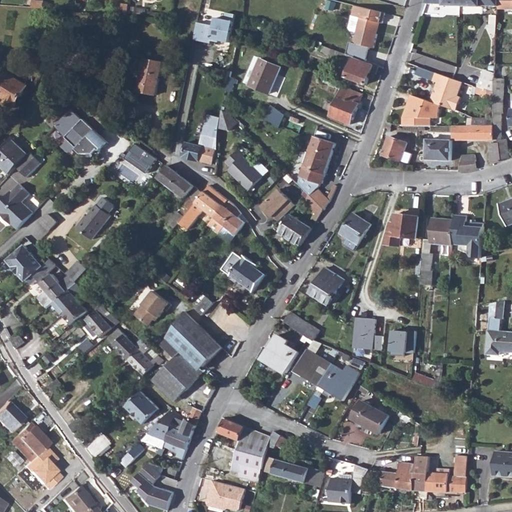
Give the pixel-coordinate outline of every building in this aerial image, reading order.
[(363,7),(354,5),(352,15),(360,17),(363,7)] [(385,13),(363,7),(360,17),(354,43),(374,48),(377,34),(375,33),(379,22),(380,22),(383,23),(385,13)] [(494,30),(498,30),(499,14),(491,14),(490,25),(494,25),(494,30)] [(230,44),(235,23),(216,18),(214,26),(202,24),(199,39),(212,42),(212,39),(230,44)] [(321,44),(319,50),(330,54),(332,48),(321,44)] [(332,48),(330,54),(352,63),(347,76),(348,77),(346,81),(357,85),(359,81),(362,82),(367,84),(371,73),(376,75),(379,67),(355,58),(355,57),(332,48)] [(255,56),(244,82),(271,93),(282,67),(255,56)] [(144,59),(138,91),(157,95),(164,63),(144,59)] [(485,70),(480,86),(487,88),(496,91),(496,82),(493,81),(496,74),(485,70)] [(272,93),(277,95),(287,74),(282,71),(272,93)] [(463,80),(436,71),(433,79),(438,81),(431,101),(441,104),(457,109),(462,96),(458,95),(463,80)] [(7,73),(0,83),(0,95),(6,100),(5,102),(14,108),(28,86),(7,73)] [(326,76),(318,73),(317,77),(319,78),(319,80),(324,82),(326,76)] [(326,76),(324,82),(331,85),(333,79),(326,76)] [(230,77),(228,92),(234,93),(235,84),(237,84),(238,81),(230,77)] [(333,79),(331,85),(341,90),(331,116),(352,124),(360,105),(359,104),(363,95),(344,86),(344,84),(333,79)] [(495,117),(495,125),(503,125),(503,113),(504,113),(505,104),(507,104),(507,98),(505,98),(506,83),(505,83),(505,80),(503,80),(503,83),(496,82),(496,91),(496,99),(495,117)] [(484,95),(496,99),(496,91),(487,88),(484,95)] [(431,101),(411,94),(409,102),(411,103),(410,108),(407,107),(404,118),(404,126),(432,126),(432,118),(439,118),(439,110),(441,104),(431,101)] [(272,106),(264,117),(280,127),(287,116),(272,106)] [(74,110),(57,128),(78,148),(77,149),(83,154),(88,154),(95,154),(101,154),(101,151),(103,149),(104,150),(110,144),(74,110)] [(221,128),(232,133),(240,127),(227,112),(225,111),(223,111),(222,112),(222,119),(221,128)] [(48,124),(54,129),(64,118),(59,112),(48,124)] [(474,126),(455,125),(455,140),(480,139),(480,125),(484,125),(485,117),(474,117),(474,126)] [(480,125),(480,139),(499,139),(503,139),(503,125),(495,125),(495,117),(485,117),(484,125),(480,125)] [(387,121),(385,127),(391,130),(393,124),(387,121)] [(185,142),(182,158),(214,164),(217,150),(219,150),(220,143),(204,139),(205,134),(190,130),(188,143),(185,142)] [(337,143),(316,135),(298,184),(305,191),(308,193),(325,210),(329,203),(330,202),(318,189),(320,182),(323,183),(337,143)] [(384,155),(401,161),(404,152),(408,143),(390,136),(384,155)] [(503,139),(499,139),(499,142),(503,161),(511,158),(508,139),(503,139)] [(0,153),(0,165),(10,174),(17,167),(29,155),(12,140),(0,153)] [(428,140),(427,161),(452,162),(453,141),(428,140)] [(499,142),(490,143),(492,164),(503,161),(499,142)] [(127,150),(122,156),(147,175),(159,160),(139,144),(132,153),(127,150)] [(239,150),(227,162),(232,167),(229,170),(250,191),(264,177),(244,156),(245,155),(239,150)] [(404,152),(401,161),(408,164),(411,155),(404,152)] [(29,155),(17,167),(28,178),(42,163),(31,153),(29,155)] [(463,155),(460,171),(469,171),(478,169),(476,154),(463,155)] [(164,172),(159,178),(186,198),(195,187),(169,166),(164,172)] [(0,211),(3,215),(2,216),(10,222),(12,219),(14,221),(12,223),(19,230),(34,213),(23,203),(31,195),(26,190),(21,185),(13,193),(12,192),(0,204),(0,211)] [(204,193),(188,215),(194,218),(197,214),(203,219),(208,212),(215,218),(229,200),(210,186),(204,193)] [(198,189),(181,210),(188,215),(204,193),(198,189)] [(274,217),(280,222),(296,205),(279,190),(261,209),(272,219),(274,217)] [(306,200),(304,203),(315,214),(313,219),(317,222),(325,210),(308,193),(303,197),(306,200)] [(105,197),(99,205),(110,213),(115,207),(114,204),(105,197)] [(478,214),(486,214),(487,198),(479,198),(478,214)] [(215,218),(209,225),(220,233),(226,226),(238,235),(247,222),(236,213),(239,209),(233,203),(229,200),(215,218)] [(511,201),(501,206),(509,227),(511,225),(511,201)] [(87,217),(79,227),(94,239),(112,215),(110,213),(99,205),(89,217),(87,217)] [(178,212),(168,224),(175,230),(185,218),(178,212)] [(49,213),(40,222),(50,231),(59,222),(49,213)] [(355,213),(342,233),(358,244),(372,224),(355,213)] [(280,232),(301,246),(313,228),(292,214),(280,232)] [(389,222),(386,244),(402,246),(403,236),(418,238),(420,216),(397,214),(396,223),(389,222)] [(456,221),(454,246),(463,246),(469,247),(471,247),(471,254),(474,258),(482,258),(483,253),(485,224),(478,223),(474,223),(469,223),(469,217),(457,216),(456,221)] [(444,255),(453,256),(454,246),(456,221),(435,220),(432,244),(445,245),(444,255)] [(28,279),(40,270),(46,265),(27,244),(10,259),(28,279)] [(424,255),(423,273),(433,274),(434,255),(424,254),(424,255)] [(234,265),(226,276),(246,290),(248,287),(255,291),(266,274),(252,265),(254,262),(244,256),(237,267),(234,265)] [(39,298),(48,309),(54,303),(69,292),(71,290),(79,282),(74,277),(72,276),(62,284),(54,275),(53,277),(51,274),(60,266),(52,259),(47,264),(46,265),(40,270),(28,281),(32,285),(38,280),(47,290),(39,298)] [(80,261),(69,273),(71,275),(72,276),(74,277),(79,282),(89,268),(80,261)] [(327,267),(311,293),(329,305),(345,279),(327,267)] [(69,292),(54,303),(64,314),(80,300),(75,294),(81,289),(87,294),(89,291),(79,282),(71,290),(69,292)] [(173,303),(155,290),(134,317),(147,328),(155,318),(158,315),(160,316),(165,309),(167,310),(173,303)] [(89,291),(87,294),(93,300),(91,303),(98,310),(104,304),(89,291)] [(208,297),(195,308),(202,315),(214,305),(208,297)] [(507,299),(492,302),(489,351),(501,352),(501,349),(511,349),(511,330),(502,330),(503,317),(505,317),(507,299)] [(80,300),(64,314),(73,325),(89,311),(80,300)] [(98,310),(87,320),(90,324),(85,328),(95,340),(100,335),(102,337),(113,328),(122,320),(104,304),(98,310)] [(186,311),(172,331),(206,363),(219,349),(194,319),(188,314),(186,311)] [(292,312),(285,321),(307,338),(310,339),(314,340),(320,331),(292,312)] [(378,322),(358,321),(356,350),(384,352),(385,339),(376,338),(378,322)] [(109,339),(129,361),(138,352),(146,343),(142,339),(136,345),(120,328),(109,339)] [(161,373),(155,379),(177,399),(202,372),(204,370),(202,368),(206,363),(172,331),(158,353),(169,363),(161,373)] [(410,332),(395,331),(393,355),(406,356),(407,352),(417,353),(418,331),(410,331),(410,332)] [(20,332),(12,339),(17,349),(25,342),(20,332)] [(271,349),(265,359),(288,374),(301,353),(288,345),(290,341),(280,335),(276,342),(278,344),(274,350),(271,349)] [(86,351),(95,344),(90,338),(81,345),(86,351)] [(138,352),(129,361),(145,377),(155,366),(151,362),(154,359),(160,364),(157,369),(161,373),(169,363),(158,353),(146,343),(138,352)] [(41,345),(24,360),(29,369),(48,353),(41,345)] [(295,372),(303,377),(304,375),(320,385),(332,365),(308,350),(295,372)] [(368,361),(356,357),(352,364),(364,368),(368,361)] [(374,357),(372,363),(373,364),(383,368),(386,361),(374,357)] [(391,363),(389,370),(407,377),(410,370),(391,363)] [(332,365),(320,385),(337,395),(336,396),(345,401),(357,380),(332,365)] [(304,375),(303,377),(319,386),(320,385),(304,375)] [(58,379),(49,388),(54,393),(63,385),(58,379)] [(320,385),(319,386),(336,396),(337,395),(320,385)] [(143,392),(128,407),(134,414),(146,424),(161,409),(143,392)] [(363,401),(353,420),(381,434),(390,416),(363,401)] [(6,404),(0,410),(0,423),(10,434),(24,420),(6,404)] [(196,408),(190,420),(198,426),(204,412),(196,408)] [(174,409),(142,441),(164,449),(165,446),(172,428),(194,437),(198,426),(190,420),(174,409)] [(81,418),(70,426),(75,433),(86,425),(81,418)] [(221,433),(241,441),(247,427),(241,425),(228,420),(227,419),(221,433)] [(29,423),(11,442),(30,462),(49,444),(29,423)] [(269,447),(272,437),(247,427),(241,441),(238,451),(233,471),(241,473),(240,477),(259,482),(269,447)] [(172,428),(165,446),(180,452),(179,457),(185,459),(194,437),(172,428)] [(272,437),(269,447),(277,450),(278,447),(287,452),(293,442),(282,436),(275,432),(272,437)] [(139,444),(122,462),(128,468),(145,450),(139,444)] [(13,450),(7,457),(16,465),(22,458),(13,450)] [(511,452),(497,452),(495,475),(511,476),(511,475),(511,474),(511,452)] [(456,455),(456,466),(470,466),(471,456),(456,455)] [(267,472),(323,488),(328,473),(312,468),(313,463),(299,460),(297,465),(272,458),(267,472)] [(151,463),(142,472),(151,481),(154,485),(163,476),(151,463)] [(383,486),(416,491),(416,473),(414,473),(414,464),(400,463),(400,473),(384,472),(383,486)] [(416,473),(416,491),(430,491),(430,482),(438,482),(438,473),(427,473),(427,467),(422,467),(422,466),(417,466),(416,473)] [(456,466),(456,475),(463,476),(470,476),(470,466),(456,466)] [(353,492),(363,494),(363,492),(364,482),(365,482),(367,478),(371,470),(356,467),(355,479),(333,478),(331,501),(352,503),(353,492)] [(151,481),(142,472),(137,478),(146,486),(151,481)] [(430,482),(430,491),(469,492),(470,476),(463,476),(456,475),(451,476),(451,473),(438,473),(438,482),(430,482)] [(246,490),(213,481),(207,503),(209,506),(226,511),(229,509),(238,511),(241,510),(246,490)] [(364,482),(363,492),(372,493),(374,484),(365,482),(364,482)] [(96,511),(92,506),(92,505),(78,486),(63,499),(72,511),(96,511)] [(317,489),(315,497),(317,498),(321,499),(323,491),(317,489)]
